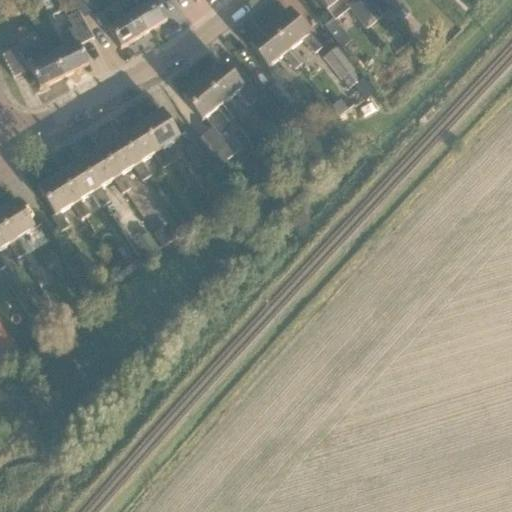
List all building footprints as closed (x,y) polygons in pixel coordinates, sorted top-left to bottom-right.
[(97,12),(90,0),(72,0),(83,20),(97,12)] [(132,18),(144,37),(167,23),(155,5),(158,3),(155,0),(134,0),(142,12),(132,18)] [(377,0),(315,0),(333,21),(334,23),(349,12),(357,21),(366,33),(383,19),(382,18),(388,13),(377,0)] [(381,0),(381,1),(401,23),(412,14),(399,0),(381,0)] [(121,51),(144,37),(132,18),(115,28),(106,13),(97,19),(107,35),(110,33),(121,51)] [(289,14),(269,30),(288,54),(291,52),(303,42),(314,57),(322,50),(310,35),(308,37),(289,14)] [(54,59),(64,80),(88,68),(78,48),(91,42),(77,15),(67,20),(73,31),(62,36),(70,51),(54,59)] [(288,54),(269,30),(248,47),(267,70),(283,58),(294,72),(302,66),(291,52),(288,54)] [(337,49),(323,60),(340,83),(343,81),(350,91),(353,88),(361,82),(354,73),(337,49)] [(24,75),(13,52),(2,58),(13,80),(24,75)] [(39,92),(64,80),(54,59),(37,68),(29,52),(20,57),(28,73),(30,72),(39,92)] [(223,67),(203,83),(222,107),(224,105),(237,95),(248,109),(256,103),(243,88),(241,90),(223,67)] [(361,82),(353,88),(364,102),(373,95),(363,81),(361,82)] [(222,107),(203,83),(182,99),(201,123),(217,111),(228,125),(235,119),(224,105),(222,107)] [(290,101),(276,84),(267,91),(280,109),(290,101)] [(259,106),(274,125),(285,117),(270,98),(259,106)] [(158,155),(154,157),(163,171),(171,166),(162,152),(179,142),(162,114),(141,127),(158,155)] [(141,165),(154,157),(158,155),(141,127),(120,140),(138,168),(133,170),(142,184),(150,179),(141,165)] [(235,157),(214,129),(203,138),(224,166),(235,157)] [(117,180),(113,183),(122,197),(130,192),(121,178),(133,170),(138,168),(120,140),(100,153),(117,180)] [(209,166),(195,144),(184,152),(197,173),(209,166)] [(100,153),(79,166),(96,193),(92,196),(101,210),(110,204),(101,190),(113,183),(117,180),(100,153)] [(75,206),(72,208),(81,222),(89,217),(81,203),(92,196),(96,193),(79,166),(58,179),(75,206)] [(75,206),(58,179),(38,192),(54,218),(51,220),(61,235),(69,230),(60,216),(72,208),(75,206)] [(0,224),(13,245),(8,248),(17,262),(26,256),(17,242),(33,232),(16,205),(0,214),(0,224)] [(0,272),(5,269),(0,260),(0,252),(8,248),(13,245),(0,224),(0,272)] [(153,237),(162,251),(176,241),(168,228),(153,237)] [(148,235),(138,241),(149,257),(159,251),(148,235)] [(71,261),(83,281),(94,274),(82,255),(71,261)] [(125,269),(120,261),(113,265),(117,273),(125,269)] [(15,351),(0,326),(0,352),(4,358),(15,351)]
